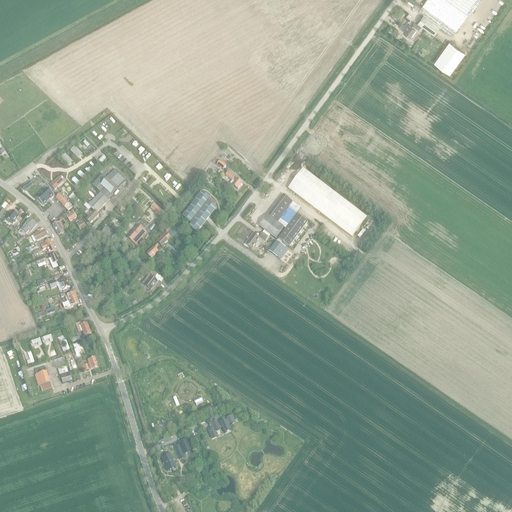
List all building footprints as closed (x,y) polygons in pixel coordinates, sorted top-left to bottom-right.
[(468,15),(469,16),(480,0),(426,0),(418,11),(423,15),(417,23),(418,23),(417,24),(415,23),(413,26),(412,27),(409,25),(403,32),(410,37),(416,28),(418,30),(420,27),(421,26),(433,35),(439,26),(452,36),(468,15)] [(476,18),(472,23),(477,27),(481,21),(476,18)] [(449,42),(434,63),(449,74),(465,53),(449,42)] [(217,165),(223,169),(226,166),(220,161),(217,165)] [(288,189),(352,238),(367,217),(303,169),(288,189)] [(100,194),(108,202),(113,197),(112,195),(118,189),(117,188),(125,180),(115,170),(107,179),(103,175),(93,185),(100,192),(100,193),(100,194)] [(232,185),(237,190),(242,183),(228,172),(225,176),(232,181),(230,183),(232,185)] [(50,185),(54,190),(63,181),(59,177),(50,185)] [(36,198),(43,205),(54,195),(47,188),(36,198)] [(208,201),(207,203),(206,202),(210,198),(202,191),(182,217),(190,223),(191,221),(192,222),(188,227),(196,233),(216,208),(208,201)] [(97,214),(108,202),(100,194),(88,206),(97,214)] [(69,203),(68,204),(60,195),(56,199),(68,212),(73,207),(69,203)] [(283,195),(259,227),(270,235),(276,240),(285,229),(278,239),(289,247),(307,222),(296,214),(301,208),(293,202),(283,195)] [(86,221),(90,225),(99,216),(91,209),(89,211),(93,214),(86,221)] [(10,222),(13,224),(18,217),(13,212),(7,219),(8,220),(7,221),(9,223),(10,222)] [(70,222),(76,218),(73,213),(70,215),(69,214),(66,215),(67,217),(66,217),(70,222)] [(65,224),(68,223),(64,217),(58,220),(59,222),(53,226),(59,236),(64,234),(61,229),(63,228),(60,222),(63,220),(65,224)] [(29,231),(31,232),(37,224),(30,218),(20,230),(26,234),(29,231)] [(76,223),(80,230),(86,227),(82,220),(76,223)] [(128,238),(132,242),(143,230),(139,226),(128,238)] [(102,233),(111,240),(116,234),(114,232),(106,227),(102,233)] [(34,236),(36,241),(47,236),(44,230),(34,236)] [(265,241),(270,235),(264,231),(260,237),(265,241)] [(156,242),(162,247),(171,238),(166,233),(156,242)] [(246,245),(252,249),(260,238),(254,234),(246,245)] [(16,242),(18,244),(26,239),(24,236),(16,242)] [(47,238),(34,244),(36,247),(41,245),(42,244),(44,243),(48,241),(47,238)] [(42,244),(41,245),(43,250),(47,249),(54,245),(51,240),(48,241),(44,243),(42,244)] [(277,241),(269,251),(277,257),(285,247),(277,241)] [(147,254),(151,259),(158,252),(156,250),(159,247),(157,244),(147,254)] [(48,252),(47,252),(48,255),(57,250),(54,245),(47,249),(48,252)] [(56,264),(59,262),(56,255),(50,257),(51,258),(47,259),(48,261),(49,260),(52,265),(53,266),(56,265),(56,264)] [(159,281),(161,282),(164,279),(158,275),(153,270),(150,274),(152,276),(144,285),(151,291),(158,282),(158,281),(159,281)] [(59,282),(63,290),(70,287),(66,279),(59,282)] [(49,283),(51,289),(57,286),(55,281),(49,283)] [(67,302),(77,298),(75,293),(67,296),(66,296),(65,298),(67,302)] [(60,305),(59,305),(61,310),(64,308),(68,310),(74,308),(73,306),(79,303),(77,298),(67,302),(65,303),(60,305)] [(87,323),(82,325),(81,321),(75,324),(78,332),(82,331),(84,336),(85,336),(86,336),(87,335),(91,333),(87,323)] [(81,344),(78,345),(77,344),(73,345),(77,357),(80,357),(78,352),(80,351),(80,349),(83,349),(81,344)] [(82,373),(98,368),(95,359),(88,361),(89,365),(84,367),(83,364),(80,365),(82,373)] [(42,392),(52,389),(46,367),(36,370),(37,376),(35,376),(38,388),(41,387),(42,392)] [(59,371),(63,385),(72,382),(68,368),(59,371)] [(212,419),(207,421),(208,424),(209,424),(211,428),(208,430),(212,439),(217,437),(215,432),(221,430),(220,428),(222,427),(225,433),(230,431),(228,424),(229,423),(229,425),(235,422),(232,415),(226,418),(228,421),(226,421),(218,424),(216,420),(213,421),(212,419)] [(193,450),(187,438),(177,441),(179,445),(174,446),(179,459),(185,456),(184,453),(193,450)] [(170,453),(161,457),(167,471),(176,468),(170,453)]
